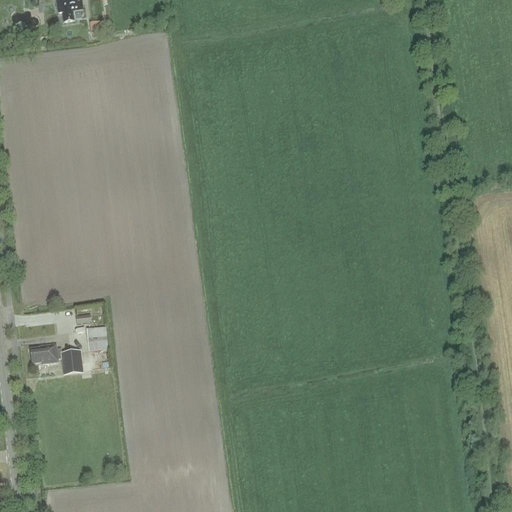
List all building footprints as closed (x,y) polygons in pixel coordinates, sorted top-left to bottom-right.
[(73,13),(83,11),(81,0),(56,0),(57,3),(56,3),(58,15),(62,14),(64,24),(74,22),(73,13)] [(106,22),(94,23),(95,36),(107,35),(106,22)] [(90,317),(76,319),(77,326),(91,324),(90,317)] [(87,331),(89,353),(108,351),(106,329),(87,331)] [(80,354),(63,356),(62,356),(61,350),(56,351),(56,347),(39,349),(39,350),(31,351),(32,365),(41,364),(41,365),(58,363),(58,361),(62,360),(63,376),(83,374),(80,354)]
